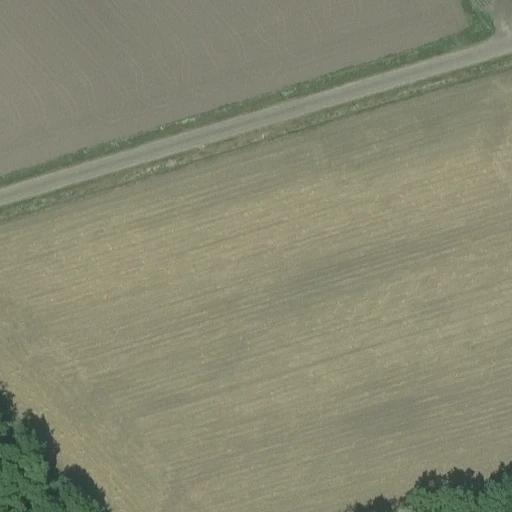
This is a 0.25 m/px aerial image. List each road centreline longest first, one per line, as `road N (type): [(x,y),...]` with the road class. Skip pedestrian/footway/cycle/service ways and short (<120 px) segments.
road 1 (unclassified): [(0,206),(511,51)]
road 2 (track): [(85,511),(0,415)]
